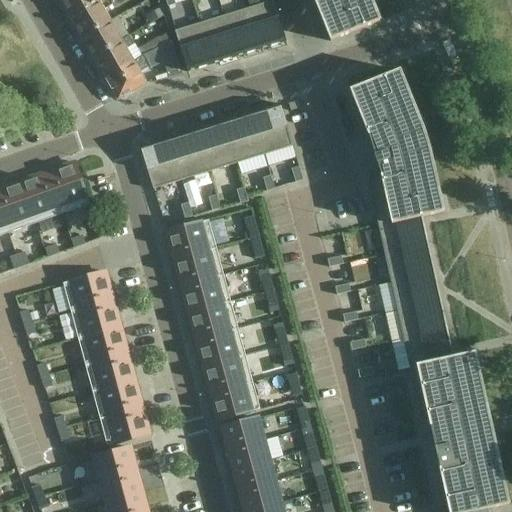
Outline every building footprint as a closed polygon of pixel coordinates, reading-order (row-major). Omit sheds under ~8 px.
[(60,0),(71,18),(101,0),(60,0)] [(112,6),(108,0),(101,0),(71,18),(82,38),(110,21),(104,11),(112,6)] [(313,0),(330,42),(380,23),(379,20),(373,22),(368,10),(373,7),(370,0),(313,0)] [(249,9),(262,50),(287,42),(274,1),(249,9)] [(225,16),(238,57),(262,50),(249,9),(225,16)] [(201,24),(214,65),(238,57),(225,16),(201,24)] [(121,42),(110,21),(82,38),(94,58),(121,42)] [(189,73),(214,65),(201,24),(176,31),(189,73)] [(169,33),(158,39),(146,45),(149,49),(155,46),(157,50),(160,48),(163,47),(162,46),(171,41),(169,33)] [(134,46),(129,37),(121,42),(94,58),(105,78),(133,62),(126,50),(134,46)] [(182,75),(171,41),(162,46),(163,47),(160,48),(169,79),(182,75)] [(149,49),(146,45),(136,51),(140,58),(142,58),(145,56),(157,50),(155,46),(149,49)] [(150,67),(145,56),(142,58),(140,58),(133,62),(105,78),(118,101),(146,85),(139,73),(150,67)] [(399,71),(350,91),(368,137),(380,177),(368,180),(378,228),(421,219),(443,214),(433,165),(426,167),(423,153),(430,152),(423,130),(417,133),(412,120),(418,117),(406,87),(400,89),(395,76),(400,74),(399,71)] [(280,105),(252,114),(265,156),(268,169),(297,160),(280,105)] [(224,122),(237,164),(264,156),(251,114),(224,122)] [(196,131),(209,173),(237,164),(224,122),(196,131)] [(169,139),(182,181),(209,173),(196,131),(169,139)] [(153,190),(182,181),(169,139),(140,148),(153,190)] [(74,163),(47,173),(62,215),(89,205),(77,170),(74,163)] [(299,168),(292,170),(296,183),(303,181),(299,168)] [(47,173),(21,182),(36,224),(62,215),(47,173)] [(271,177),(263,179),(267,192),(275,190),(271,177)] [(21,182),(0,189),(0,205),(10,234),(36,224),(21,182)] [(237,191),(240,204),(248,202),(247,198),(245,191),(244,189),(237,191)] [(216,196),(209,199),(212,212),(220,210),(216,196)] [(189,204),(181,206),(185,219),(192,217),(189,204)] [(0,205),(0,237),(10,234),(0,205)] [(249,233),(257,231),(253,217),(245,219),(249,233)] [(421,219),(378,228),(385,256),(427,247),(421,219)] [(173,260),(216,249),(209,221),(166,233),(173,260)] [(82,238),(72,241),(74,249),(85,245),(82,238)] [(256,260),(264,258),(261,244),(252,246),(256,260)] [(57,247),(46,251),(48,258),(59,254),(57,247)] [(427,247),(385,256),(391,284),(434,275),(427,247)] [(180,287),(223,276),(216,249),(173,260),(180,287)] [(25,253),(18,256),(22,267),(29,265),(25,253)] [(18,256),(10,259),(14,270),(22,267),(18,256)] [(341,257),(328,260),(330,268),(343,265),(341,257)] [(272,284),(268,271),(260,273),(263,287),(272,284)] [(64,288),(53,291),(60,315),(71,312),(114,300),(106,273),(63,284),(64,288)] [(434,275),(391,284),(397,312),(440,303),(434,275)] [(188,314),(231,302),(223,276),(180,287),(188,314)] [(349,285),(335,288),(337,296),(351,293),(349,285)] [(279,311),(275,298),(267,300),(270,314),(279,311)] [(121,327),(114,300),(71,312),(78,339),(121,327)] [(195,341),(238,329),(231,302),(188,314),(195,341)] [(440,303),(397,312),(403,340),(446,331),(440,303)] [(24,325),(32,323),(28,311),(20,314),(24,325)] [(357,313),(343,316),(345,324),(358,321),(357,313)] [(32,323),(24,325),(28,337),(35,334),(32,323)] [(286,338),(283,324),(274,326),(278,340),(286,338)] [(85,366),(128,354),(121,327),(78,339),(85,366)] [(202,368),(245,356),(238,329),(195,341),(202,368)] [(446,331),(403,340),(409,368),(452,358),(446,331)] [(364,341),(350,344),(352,351),(366,348),(364,341)] [(285,367),(294,365),(290,351),(281,353),(285,367)] [(452,358),(409,368),(420,418),(427,416),(447,503),(448,511),(481,511),(489,510),(508,506),(508,503),(502,505),(499,491),(505,490),(497,456),(491,458),(488,444),(494,443),(489,416),(482,418),(479,404),(486,403),(475,353),(452,358)] [(136,381),(128,354),(85,366),(92,392),(136,381)] [(253,383),(245,356),(202,368),(210,394),(253,383)] [(41,378),(49,376),(45,364),(38,367),(41,378)] [(372,368),(358,371),(360,379),(373,376),(372,368)] [(291,390),(300,388),(296,374),(288,376),(291,390)] [(53,387),(49,376),(41,378),(45,389),(53,387)] [(92,392),(100,419),(143,408),(136,381),(92,392)] [(253,383),(210,394),(217,422),(260,410),(253,383)] [(143,408),(100,419),(107,447),(150,435),(143,408)] [(309,421),(305,408),(297,410),(301,424),(309,421)] [(58,431),(66,428),(62,417),(55,419),(58,431)] [(221,429),(227,451),(264,441),(258,419),(221,429)] [(70,440),(66,428),(58,431),(62,442),(70,440)] [(308,451),(316,448),(313,435),(304,437),(308,451)] [(264,441),(227,451),(233,472),(270,461),(284,457),(279,437),(264,441)] [(94,459),(100,482),(137,471),(131,449),(94,459)] [(320,463),(317,449),(308,452),(312,465),(320,463)] [(276,482),(270,461),(233,472),(238,492),(276,482)] [(143,493),(137,471),(100,482),(106,504),(143,493)] [(319,492),(328,490),(324,476),(316,479),(319,492)] [(249,511),(281,503),(276,482),(238,492),(243,511),(249,511)] [(36,500),(44,497),(40,485),(32,488),(36,500)] [(332,505),(328,491),(320,494),(323,507),(332,505)] [(148,511),(143,493),(106,504),(108,511),(148,511)] [(48,508),(44,497),(36,500),(40,511),(48,508)] [(283,511),(281,503),(249,511),(283,511)]
